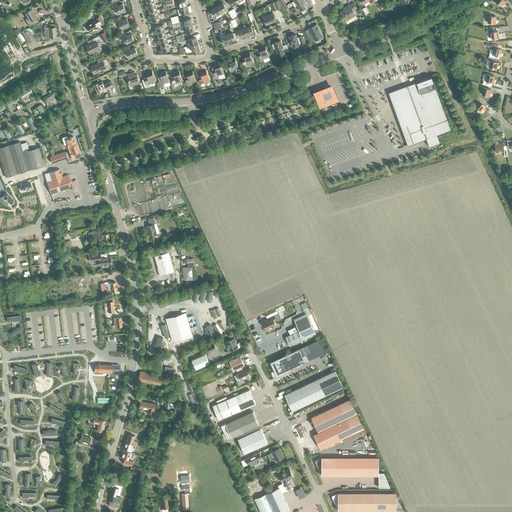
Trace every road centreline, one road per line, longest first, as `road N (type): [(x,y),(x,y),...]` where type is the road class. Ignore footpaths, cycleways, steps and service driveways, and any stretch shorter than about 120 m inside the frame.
road 1 (tertiary): [(96,511),(130,382),(136,300),(92,111)]
road 2 (tertiary): [(92,111),(219,96),(342,50)]
road 3 (unclassified): [(325,511),(249,346)]
road 4 (residential): [(322,9),(210,56)]
road 5 (residential): [(210,56),(150,59),(135,0)]
